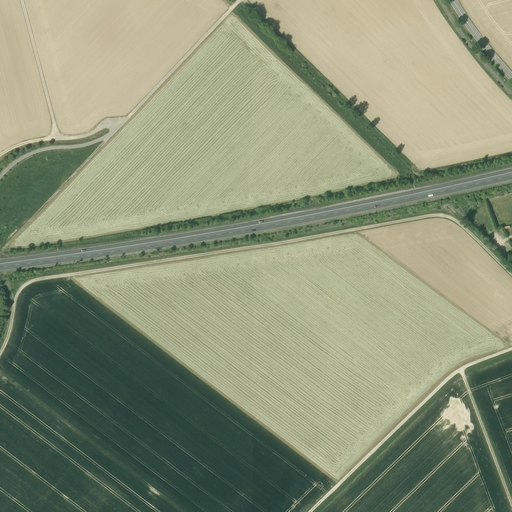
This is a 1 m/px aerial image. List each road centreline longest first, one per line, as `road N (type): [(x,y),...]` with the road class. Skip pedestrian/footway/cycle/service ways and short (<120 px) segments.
road 1 (track): [(0,354),(16,296),(29,281),(511,197)]
road 2 (trunk): [(511,174),(289,220),(0,265)]
road 3 (track): [(241,0),(417,171)]
road 4 (track): [(310,511),(460,370)]
road 5 (track): [(21,0),(57,139),(106,126),(114,132)]
road 6 (track): [(238,0),(114,132)]
road 7 (track): [(9,245),(114,132)]
road 8 (track): [(460,370),(511,500)]
road 9 (track): [(114,132),(37,151),(0,176)]
